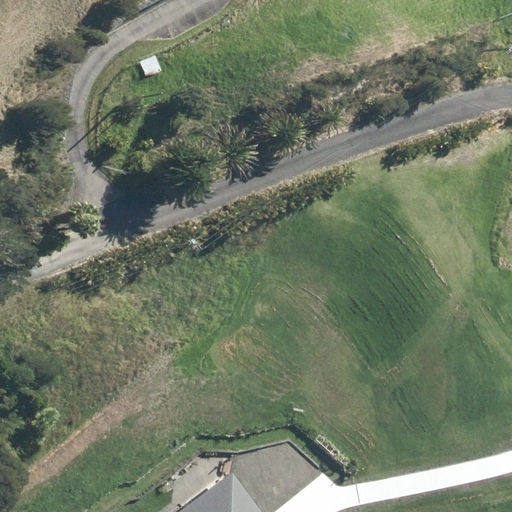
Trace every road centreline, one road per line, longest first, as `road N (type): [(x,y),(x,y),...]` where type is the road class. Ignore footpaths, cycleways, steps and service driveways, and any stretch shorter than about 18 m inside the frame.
road 1 (unclassified): [(0,288),(109,235),(464,105),(511,98)]
road 2 (track): [(109,235),(73,148),(83,82),(106,51),(195,0)]
road 3 (track): [(329,511),(376,492),(511,462)]
